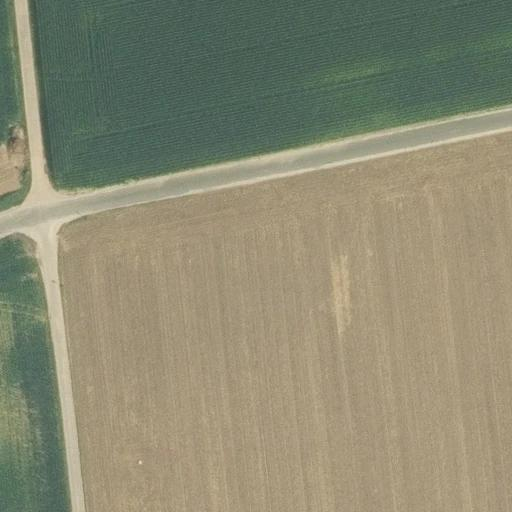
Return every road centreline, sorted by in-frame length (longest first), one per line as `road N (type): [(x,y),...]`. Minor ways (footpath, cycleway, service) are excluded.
road 1 (unclassified): [(511,121),(43,215),(0,231)]
road 2 (track): [(43,215),(79,511)]
road 3 (track): [(43,215),(19,0)]
